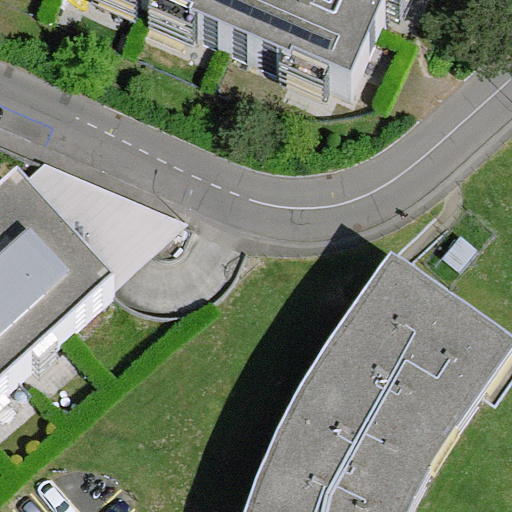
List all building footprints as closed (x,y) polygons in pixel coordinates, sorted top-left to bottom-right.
[(158,0),(112,0),(152,17),(158,0)] [(398,0),(158,0),(152,17),(351,110),(398,0)] [(46,171),(22,192),(119,302),(141,281),(191,235),(46,171)] [(0,406),(119,302),(22,192),(0,212),(0,406)] [(408,511),(425,481),(510,353),(401,276),(315,402),(269,493),(263,511),(408,511)]
